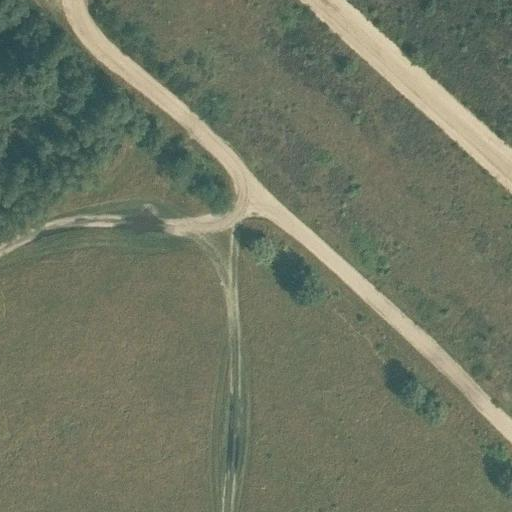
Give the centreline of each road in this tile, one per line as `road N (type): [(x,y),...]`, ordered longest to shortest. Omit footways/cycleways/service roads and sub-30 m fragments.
road 1 (track): [(74,0),(74,12),(511,429)]
road 2 (track): [(237,211),(228,511)]
road 3 (track): [(0,250),(67,222),(215,225),(261,194)]
road 4 (track): [(323,0),(511,177)]
